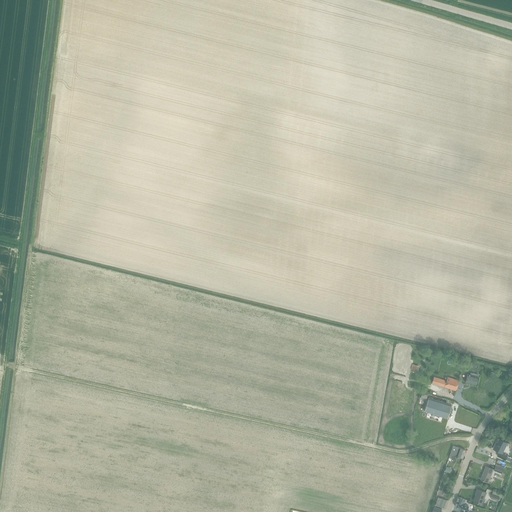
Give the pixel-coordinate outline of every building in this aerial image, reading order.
[(467,374),(466,378),(465,382),(475,385),(478,374),(470,373),(470,374),(467,374)] [(432,383),(451,389),(456,390),(459,380),(447,377),(446,380),(434,376),(432,383)] [(424,411),(442,416),(447,418),(451,404),(428,397),(424,411)] [(497,456),(502,458),(506,460),(508,455),(502,453),(507,443),(500,439),(496,445),(493,449),(499,452),(497,456)] [(453,446),(449,457),(453,459),(454,456),(458,457),(462,458),(465,450),(460,448),(453,446)] [(481,479),(484,480),(488,482),(493,469),(486,466),(481,479)] [(473,501),(478,503),(482,504),(486,492),(477,489),(473,501)] [(435,505),(444,508),(446,500),(438,497),(435,505)] [(458,497),(455,506),(462,508),(467,510),(468,506),(464,504),(465,499),(458,497)]
